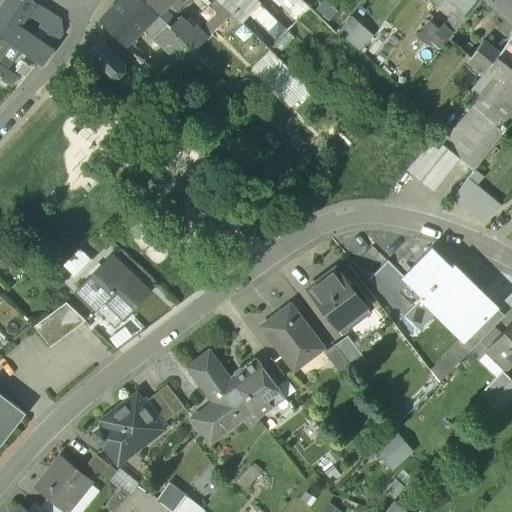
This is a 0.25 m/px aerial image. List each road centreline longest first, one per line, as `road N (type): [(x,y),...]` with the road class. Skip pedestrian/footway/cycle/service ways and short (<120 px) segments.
road 1 (residential): [(511,258),(469,237),(373,216),(309,231),(56,421),(0,488)]
road 2 (residential): [(87,12),(0,123)]
